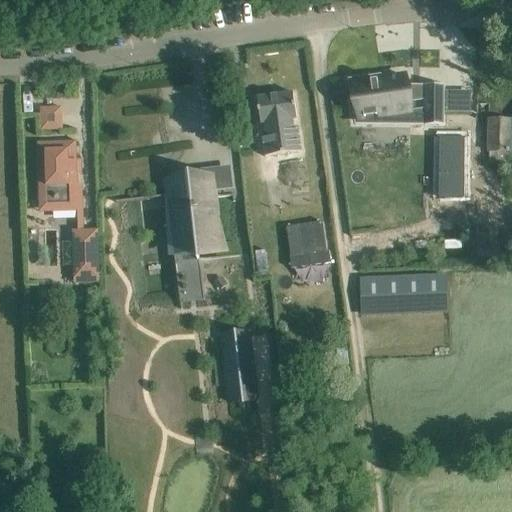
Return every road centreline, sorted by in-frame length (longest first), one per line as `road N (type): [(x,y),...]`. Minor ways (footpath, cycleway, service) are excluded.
road 1 (track): [(367,511),(326,27)]
road 2 (residential): [(326,27),(0,66)]
road 3 (residential): [(326,27),(511,4)]
